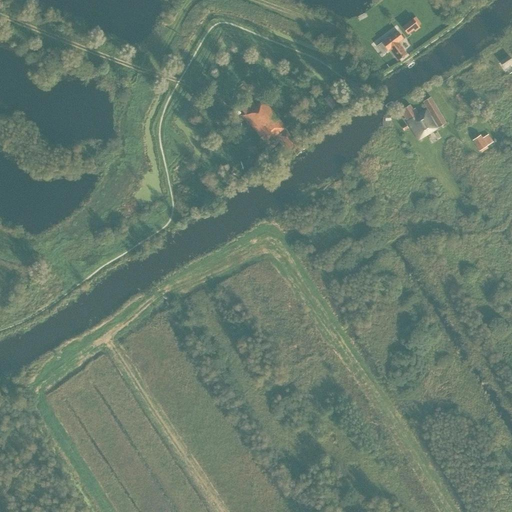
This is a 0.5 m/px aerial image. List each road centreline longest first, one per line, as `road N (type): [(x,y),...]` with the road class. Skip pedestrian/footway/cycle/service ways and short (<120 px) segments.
road 1 (track): [(192,0),(147,71),(222,96)]
road 2 (track): [(0,13),(147,71)]
road 3 (track): [(370,43),(253,0)]
